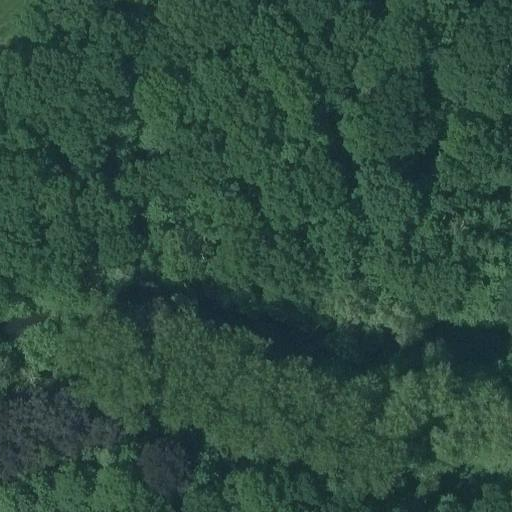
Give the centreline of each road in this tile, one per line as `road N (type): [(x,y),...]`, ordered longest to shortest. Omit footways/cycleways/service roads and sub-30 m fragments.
road 1 (track): [(83,428),(102,384),(91,254),(110,218),(320,108),(451,0)]
road 2 (unclassified): [(475,511),(206,432),(83,428),(0,442)]
